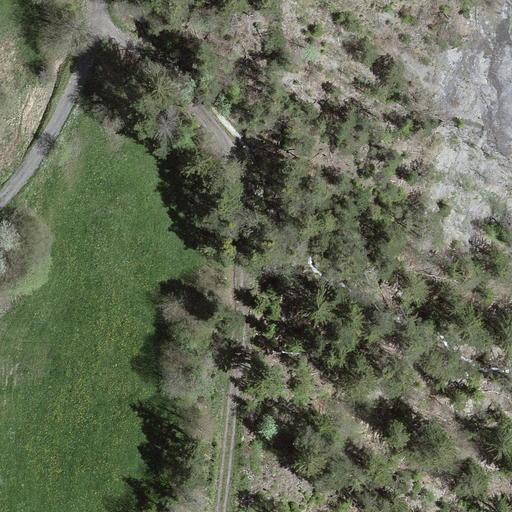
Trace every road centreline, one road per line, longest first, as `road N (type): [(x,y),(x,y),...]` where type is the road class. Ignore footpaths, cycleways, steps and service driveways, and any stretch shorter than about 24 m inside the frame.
road 1 (track): [(220,511),(241,328),(237,273),(247,199),(238,151),(161,66),(95,15)]
road 2 (track): [(0,201),(61,115),(98,0)]
